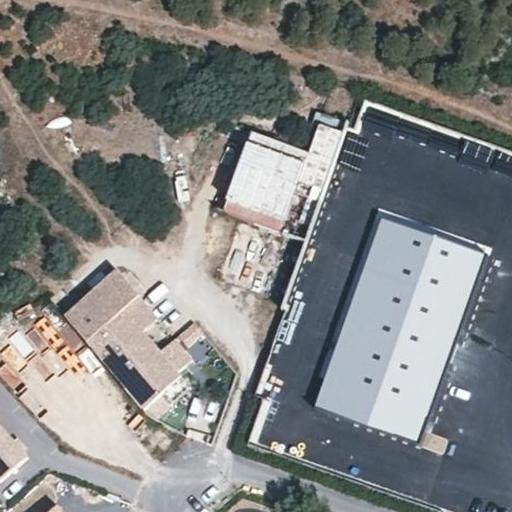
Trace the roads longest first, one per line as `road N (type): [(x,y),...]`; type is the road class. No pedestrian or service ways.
road 1 (track): [(511,137),(402,90),(231,40),(24,0)]
road 2 (residential): [(185,492),(244,479),(347,511)]
